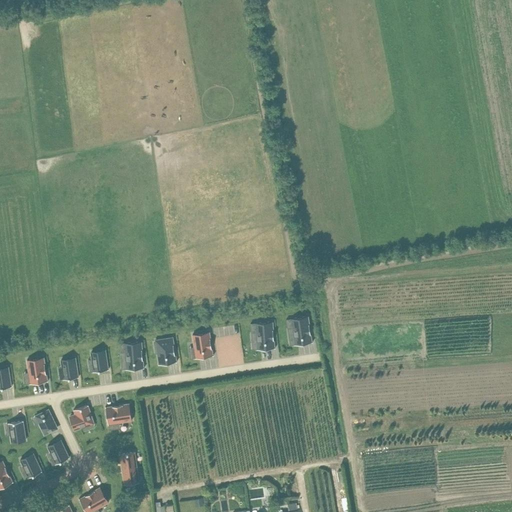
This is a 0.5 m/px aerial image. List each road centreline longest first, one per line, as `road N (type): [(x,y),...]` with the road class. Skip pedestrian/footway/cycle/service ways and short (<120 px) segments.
road 1 (residential): [(318,356),(51,396)]
road 2 (residential): [(27,496),(84,467),(51,396)]
